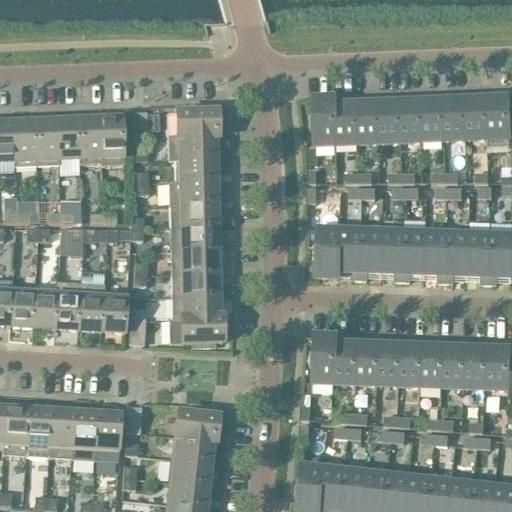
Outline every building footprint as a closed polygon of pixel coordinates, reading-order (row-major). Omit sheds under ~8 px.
[(314,150),(334,149),(333,103),(312,104),(313,117),(312,117),(312,120),(310,120),(308,120),(309,135),(310,135),(310,134),(313,134),(313,137),(314,137),(314,150)] [(356,148),(354,110),(334,110),(334,103),(333,103),(334,149),(356,148)] [(484,104),(485,143),(508,142),(507,103),(484,104)] [(464,144),(485,143),(484,104),(462,105),(464,144)] [(442,145),(464,144),(462,105),(441,106),(442,145)] [(421,146),(442,145),(441,106),(419,107),(421,146)] [(399,146),(421,146),(419,107),(398,108),(399,146)] [(378,147),(399,146),(398,108),(376,109),(378,147)] [(356,148),(378,147),(376,109),(354,110),(356,148)] [(166,142),(216,141),(215,117),(203,117),(203,114),(207,114),(207,113),(185,114),(185,115),(188,115),(188,117),(175,118),(176,141),(166,141),(166,142)] [(132,143),(145,142),(144,118),(131,119),(132,143)] [(98,124),(100,171),(122,170),(120,123),(98,124)] [(99,171),(100,171),(98,124),(76,125),(78,169),(99,168),(99,171)] [(77,169),(78,169),(76,125),(55,126),(56,170),(57,170),(57,164),(77,163),(77,169)] [(35,171),(56,170),(55,126),(33,127),(35,171)] [(13,172),(35,171),(33,127),(11,128),(13,172)] [(13,172),(11,128),(0,128),(0,166),(12,166),(13,172)] [(167,165),(214,164),(214,163),(213,163),(212,142),(216,142),(216,141),(166,142),(167,165)] [(133,166),(146,165),(145,154),(133,155),(133,166)] [(167,188),(215,186),(213,186),(213,164),(214,164),(167,165),(167,166),(176,165),(177,186),(167,187),(167,188)] [(306,174),(305,174),(305,188),(306,188),(315,188),(315,174),(306,174)] [(502,181),(501,182),(501,188),(501,191),(511,190),(511,181),(511,174),(501,174),(502,181)] [(134,189),(147,188),(146,177),(133,178),(134,189)] [(344,187),(358,187),(357,178),(344,178),(344,187)] [(357,178),(358,187),(371,187),(371,178),(357,178)] [(401,187),(400,178),(387,178),(387,187),(401,187)] [(400,178),(401,187),(414,187),(414,178),(400,178)] [(430,187),(444,187),(444,178),(430,178),(430,187)] [(444,178),(444,187),(457,187),(457,178),(444,178)] [(474,187),(487,187),(487,178),(474,178),(474,187)] [(168,210),(218,209),(214,209),(213,187),(215,187),(215,186),(167,188),(168,210)] [(147,188),(134,189),(134,200),(147,199),(147,188)] [(511,199),(511,190),(501,191),(502,200),(511,199)] [(306,194),(306,193),(305,193),(305,208),(306,208),(306,207),(315,207),(315,194),(306,194)] [(448,194),(447,203),(461,203),(460,193),(448,194)] [(491,203),(490,193),(477,193),(477,203),(491,203)] [(348,203),(361,203),(361,194),(348,194),(348,203)] [(361,194),(361,203),(374,203),(374,194),(361,194)] [(391,203),(404,203),(404,194),(391,194),(391,203)] [(404,194),(404,203),(417,203),(417,194),(404,194)] [(434,203),(447,203),(448,194),(434,194),(434,203)] [(168,233),(219,232),(218,209),(168,210),(168,233)] [(15,227),(15,218),(2,217),(2,227),(15,227)] [(15,218),(15,227),(28,227),(28,218),(15,218)] [(58,227),(58,218),(46,218),(45,227),(58,227)] [(58,218),(58,227),(71,228),(71,218),(58,218)] [(102,228),(102,218),(89,218),(89,228),(102,228)] [(102,218),(102,228),(115,228),(115,218),(102,218)] [(169,256),(219,255),(219,232),(168,233),(169,256)] [(36,246),(36,233),(25,233),(25,246),(36,246)] [(36,233),(36,246),(47,246),(47,233),(36,233)] [(141,245),(142,233),(129,233),(128,245),(141,245)] [(82,247),(82,234),(71,234),(70,246),(82,247)] [(82,234),(82,247),(93,247),(93,234),(82,234)] [(105,234),(105,247),(116,247),(116,234),(105,234)] [(336,282),(338,235),(318,235),(317,247),(317,251),(314,251),(314,250),(312,250),(312,265),(316,265),(316,268),(317,268),(316,281),(336,282)] [(358,285),(360,236),(338,235),(336,282),(338,282),(338,275),(351,275),(350,284),(358,285)] [(380,276),(381,237),(360,236),(358,285),(365,285),(366,276),(380,276)] [(401,286),(403,238),(381,237),(380,276),(394,277),(394,286),(401,286)] [(423,278),(424,239),(403,238),(401,286),(409,286),(409,277),(423,278)] [(444,288),(446,239),(424,239),(423,278),(437,278),(437,287),(444,288)] [(466,279),(468,240),(446,239),(444,288),(452,288),(452,278),(466,279)] [(488,289),(489,241),(468,240),(466,279),(480,279),(480,289),(488,289)] [(489,241),(488,289),(495,289),(495,280),(511,281),(511,242),(489,241)] [(169,279),(217,278),(217,277),(215,277),(215,256),(219,255),(169,256),(169,279)] [(132,279),(145,279),(146,268),(133,267),(132,279)] [(170,302),(218,300),(216,300),(215,278),(217,278),(169,279),(170,302)] [(145,291),(145,279),(132,279),(132,290),(145,291)] [(53,334),(56,287),(55,287),(55,296),(33,295),(31,333),(31,331),(53,333),(53,334)] [(76,336),(79,288),(56,287),(53,334),(54,335),(54,333),(76,334),(75,336),(76,336)] [(99,337),(102,290),(79,288),(76,336),(77,336),(77,334),(98,335),(98,337),(99,337)] [(102,290),(99,337),(100,337),(100,335),(122,337),(122,339),(123,339),(125,301),(102,299),(103,290),(102,290)] [(8,332),(10,294),(0,293),(0,329),(7,330),(7,332),(8,332)] [(31,333),(33,295),(10,294),(8,332),(9,330),(30,331),(30,333),(31,333)] [(170,324),(220,323),(220,322),(216,322),(216,301),(218,301),(218,300),(170,302),(170,324)] [(143,314),(144,302),(131,302),(130,313),(143,314)] [(220,323),(170,324),(170,325),(180,325),(181,348),(194,348),(194,350),(190,350),(190,352),(213,351),(213,350),(209,350),(209,347),(221,347),(220,323)] [(141,349),(143,325),(130,324),(128,348),(141,349)] [(333,388),(334,342),(314,341),(314,354),(313,354),(313,357),(310,357),(310,356),(309,356),(308,371),(310,371),(313,371),(312,374),(313,374),(312,387),(333,388)] [(354,388),(356,350),(335,349),(335,342),(334,342),(333,388),(354,388)] [(376,389),(377,350),(356,350),(354,388),(376,389)] [(398,390),(399,351),(377,350),(376,389),(398,390)] [(419,391),(420,352),(399,351),(398,390),(419,391)] [(441,391),(442,353),(420,352),(419,391),(441,391)] [(462,392),(464,353),(442,353),(441,391),(462,392)] [(484,393),(485,354),(464,353),(462,392),(484,393)] [(485,354),(484,393),(507,394),(508,355),(485,354)] [(300,410),(299,418),(299,424),(309,425),(309,411),(301,411),(301,410),(300,410)] [(24,461),(27,413),(26,413),(26,415),(5,414),(5,412),(4,412),(1,460),(24,461)] [(47,463),(50,415),(49,415),(49,416),(28,415),(28,413),(27,413),(24,461),(47,463)] [(124,437),(137,438),(139,413),(126,413),(124,437)] [(70,464),(73,416),(72,416),(72,418),(50,417),(50,415),(47,463),(70,464)] [(174,442),(214,446),(217,422),(205,421),(205,418),(209,419),(209,417),(186,415),(186,416),(190,417),(190,419),(176,418),(174,442)] [(93,455),(95,417),(95,419),(73,418),(73,416),(70,464),(71,464),(71,454),(93,455)] [(95,417),(93,455),(117,457),(119,419),(118,419),(118,421),(96,419),(96,417),(95,417)] [(353,428),(353,418),(340,417),(339,427),(353,428)] [(353,418),(353,428),(366,429),(367,419),(353,418)] [(396,431),(396,421),(383,420),(383,430),(396,431)] [(396,421),(396,431),(409,432),(410,422),(396,421)] [(439,434),(440,425),(426,424),(426,433),(439,434)] [(440,425),(439,434),(452,435),(453,426),(440,425)] [(482,437),(483,428),(469,427),(469,436),(482,437)] [(307,444),(308,431),(299,430),(298,430),(297,444),(298,444),(298,443),(307,444)] [(347,443),(348,434),(334,433),(334,442),(347,443)] [(348,434),(347,443),(360,444),(361,435),(348,434)] [(390,446),(391,437),(377,436),(377,445),(390,446)] [(391,437),(390,446),(403,447),(404,438),(391,437)] [(433,449),(434,440),(420,439),(420,448),(433,449)] [(434,440),(433,449),(446,450),(447,441),(434,440)] [(214,447),(214,446),(174,442),(171,464),(209,469),(209,468),(208,468),(210,447),(214,447)] [(476,452),(477,443),(463,442),(463,451),(476,452)] [(477,443),(476,452),(489,453),(490,444),(477,443)] [(123,459),(136,460),(136,449),(124,448),(123,459)] [(209,469),(171,464),(169,487),(207,491),(207,490),(205,490),(208,469),(209,469)] [(122,482),(134,483),(135,472),(122,471),(122,482)] [(317,511),(322,474),(301,472),(300,484),(299,488),(297,487),(295,486),(293,501),(295,501),(298,501),(297,504),(298,504),(297,511),(317,511)] [(339,511),(343,476),(322,474),(317,511),(339,511)] [(360,511),(365,479),(343,476),(339,511),(360,511)] [(382,511),(386,481),(365,479),(360,511),(382,511)] [(404,511),(408,483),(386,481),(382,511),(404,511)] [(134,494),(134,483),(122,482),(121,493),(134,494)] [(426,511),(429,486),(408,483),(404,511),(426,511)] [(447,511),(450,488),(429,486),(426,511),(447,511)] [(207,492),(207,491),(169,487),(166,510),(187,511),(202,511),(205,492),(207,492)] [(469,511),(472,490),(450,488),(447,511),(469,511)] [(491,511),(493,493),(472,490),(469,511),(491,511)] [(511,511),(511,494),(493,493),(491,511),(511,511)] [(0,497),(0,509),(9,511),(10,498),(0,497)] [(43,511),(45,502),(34,501),(32,511),(43,511)] [(45,502),(43,511),(54,511),(56,503),(45,502)]
